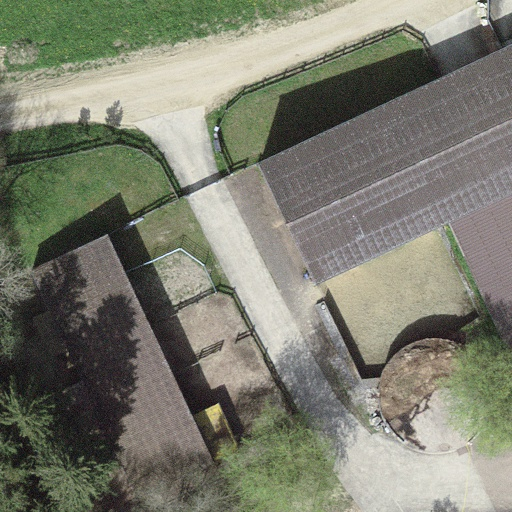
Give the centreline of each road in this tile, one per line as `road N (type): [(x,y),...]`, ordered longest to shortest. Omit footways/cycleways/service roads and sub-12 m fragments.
road 1 (track): [(159,88),(195,179),(338,435),(364,461),(397,477),(511,483)]
road 2 (track): [(397,0),(159,88),(0,115)]
